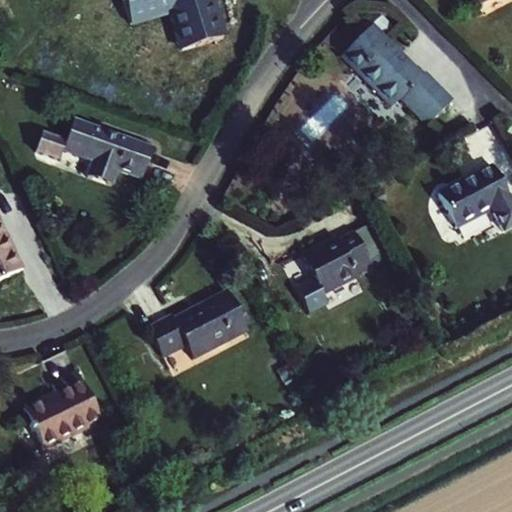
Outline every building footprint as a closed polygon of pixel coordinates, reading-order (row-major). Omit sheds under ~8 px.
[(187,42),(221,32),(212,0),(155,0),(158,9),(176,4),(187,42)] [(371,24),(339,56),(389,105),(398,96),(426,124),(450,99),(422,71),(419,74),(371,24)] [(140,179),(150,148),(71,120),(63,141),(41,133),(35,151),(57,159),(61,150),(92,161),(86,177),(110,185),(115,170),(140,179)] [(436,194),(455,228),(490,209),(501,232),(511,225),(511,207),(491,166),(436,194)] [(0,278),(21,268),(0,225),(0,278)] [(300,256),(321,295),(355,278),(353,273),(370,264),(354,233),(336,242),(335,238),(300,256)] [(185,344),(191,357),(247,328),(227,290),(172,318),(170,314),(146,326),(162,355),(185,344)] [(32,429),(42,449),(100,419),(76,371),(52,384),(57,394),(44,401),(42,399),(22,409),(30,423),(27,424),(30,431),(32,429)]
